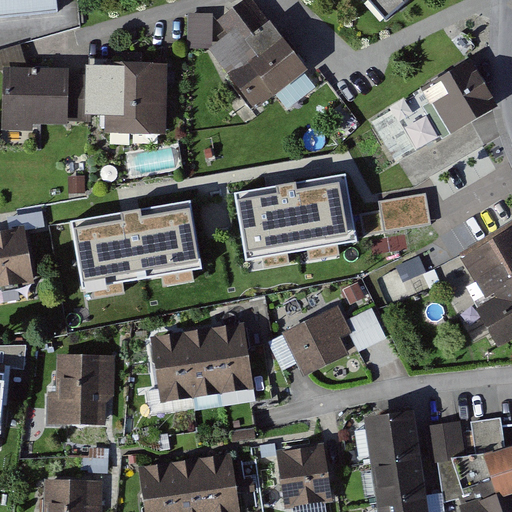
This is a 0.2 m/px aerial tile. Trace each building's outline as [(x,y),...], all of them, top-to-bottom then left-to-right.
[(0,0),(0,17),(67,11),(65,0),(0,0)] [(414,0),(377,0),(394,18),(414,0)] [(310,69),(264,12),(219,47),(264,105),(310,69)] [(172,66),(91,64),(89,129),(170,131),(172,66)] [(501,111),(477,67),(379,119),(403,164),(501,111)] [(63,72),(10,73),(11,125),(65,124),(63,72)] [(510,181),(492,149),(457,168),(475,200),(510,181)] [(362,237),(350,167),(279,180),(281,192),(234,200),(243,257),(362,237)] [(198,195),(70,210),(79,287),(208,272),(198,195)] [(423,212),(392,229),(405,254),(437,237),(423,212)] [(26,231),(0,234),(0,291),(34,286),(26,231)] [(511,232),(470,256),(484,282),(475,287),(508,347),(511,344),(511,232)] [(398,281),(384,286),(388,301),(412,293),(408,279),(423,273),(418,258),(393,267),(398,281)] [(354,320),(345,304),(290,331),(312,376),(357,354),(349,337),(357,333),(360,332),(354,320)] [(380,307),(354,320),(360,332),(357,333),(367,353),(382,345),(396,338),(380,307)] [(252,327),(159,340),(168,400),(261,387),(252,327)] [(117,363),(67,357),(60,418),(110,424),(117,363)] [(13,365),(0,364),(0,434),(8,435),(13,365)] [(372,418),(379,463),(429,455),(422,410),(372,418)] [(477,422),(482,454),(493,453),(495,457),(511,451),(511,441),(508,417),(477,422)] [(432,426),(437,464),(444,463),(459,458),(472,456),(467,421),(432,426)] [(332,443),(282,451),(291,508),(341,500),(332,443)] [(468,506),(469,511),(511,511),(511,451),(495,457),(493,453),(482,454),(472,456),(459,458),(471,496),(474,503),(468,506)] [(385,502),(435,494),(429,455),(379,463),(385,502)] [(451,502),(471,496),(459,458),(444,463),(451,502)] [(236,511),(234,461),(149,464),(150,511),(236,511)] [(105,511),(107,486),(56,482),(53,511),(105,511)] [(385,502),(386,511),(437,511),(435,494),(385,502)]
